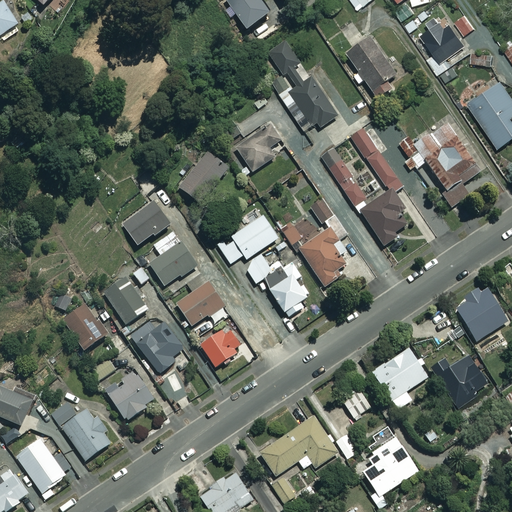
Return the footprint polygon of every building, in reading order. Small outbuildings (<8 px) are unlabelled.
[(268,16),(257,0),(225,0),(246,30),(268,16)] [(371,0),(350,0),(358,10),(371,0)] [(0,38),(3,43),(21,31),(2,3),(0,3),(0,38)] [(415,15),(407,3),(393,12),(401,24),(415,15)] [(470,54),(445,16),(438,21),(436,18),(427,24),(430,29),(420,36),(434,56),(427,60),(437,76),(470,54)] [(396,76),(370,38),(345,54),(376,100),(391,90),(385,82),(396,76)] [(337,118),(287,43),(268,55),(290,88),(278,96),(297,123),(305,118),(315,133),(337,118)] [(511,138),(511,100),(500,83),(468,105),(498,148),(511,138)] [(411,143),(390,113),(365,130),(391,168),(393,167),(401,177),(414,168),(415,170),(425,163),(411,143)] [(425,163),(445,192),(441,195),(450,208),(469,195),(462,185),(479,173),(443,121),(411,143),(425,163)] [(234,123),(220,132),(228,144),(242,136),(234,123)] [(280,142),(270,125),(234,146),(251,173),(274,159),(268,149),(280,142)] [(391,168),(365,130),(351,140),(384,187),(385,186),(388,190),(390,189),(394,194),(404,187),(397,177),(391,168)] [(353,206),(365,197),(332,149),(320,158),(353,206)] [(227,170),(207,153),(177,188),(197,204),(227,170)] [(390,190),(358,212),(382,248),(396,239),(393,235),(403,228),(396,217),(404,210),(390,190)] [(168,226),(153,205),(122,226),(137,247),(168,226)] [(277,240),(262,217),(217,245),(229,265),(243,256),(245,260),(277,240)] [(328,228),(319,234),(309,218),(295,228),(292,223),(280,232),(286,240),(275,247),(280,256),(297,245),(299,247),(297,249),(323,288),(340,277),(336,271),(344,265),(330,245),(337,241),(328,228)] [(195,267),(174,233),(154,246),(161,257),(149,265),(163,287),(195,267)] [(143,269),(135,258),(126,264),(134,275),(143,269)] [(272,273),(261,258),(245,269),(256,285),(272,273)] [(300,277),(294,264),(263,280),(281,315),(306,302),(295,280),(300,277)] [(146,311),(126,279),(103,293),(124,325),(146,311)] [(222,307),(207,284),(176,305),(190,327),(222,307)] [(507,323),(487,291),(456,311),(476,343),(507,323)] [(72,297),(62,294),(57,309),(67,312),(72,297)] [(96,324),(84,306),(63,320),(83,352),(107,336),(98,322),(96,324)] [(164,341),(150,322),(130,337),(158,374),(174,362),(171,358),(182,350),(171,336),(164,341)] [(239,346),(227,327),(199,345),(214,368),(236,354),(233,349),(239,346)] [(427,379),(407,349),(370,373),(395,411),(411,400),(406,393),(427,379)] [(447,368),(441,358),(434,363),(460,406),(492,387),(483,371),(487,369),(477,351),(447,368)] [(153,403),(133,373),(123,380),(126,384),(108,396),(125,422),(153,403)] [(371,408),(352,381),(344,387),(351,396),(342,403),(354,420),(371,408)] [(32,402),(0,387),(0,418),(20,428),(32,402)] [(76,415),(60,426),(84,462),(114,442),(91,408),(78,417),(76,415)] [(338,454),(313,418),(259,454),(275,478),(298,462),(303,470),(311,464),(315,470),(338,454)] [(19,437),(14,429),(0,438),(5,446),(19,437)] [(434,429),(424,435),(429,444),(439,438),(434,429)] [(50,458),(39,441),(16,457),(41,495),(55,485),(53,482),(71,470),(59,452),(50,458)] [(390,455),(385,447),(368,459),(372,466),(361,473),(375,493),(370,497),(373,502),(417,473),(401,448),(390,455)] [(0,511),(6,511),(29,498),(12,470),(0,477),(0,511)] [(253,499),(232,471),(198,497),(208,511),(226,511),(235,506),(238,510),(253,499)] [(284,474),(269,485),(283,504),(298,493),(284,474)]
